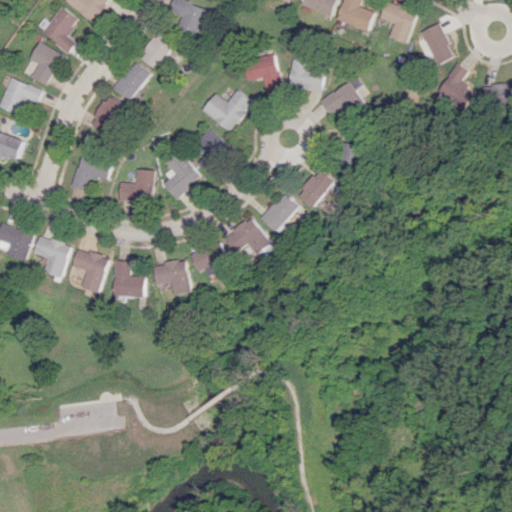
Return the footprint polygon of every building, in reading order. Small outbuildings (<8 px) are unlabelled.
[(65,0),(65,1),(94,21),(108,0),(65,0)] [(177,26),(197,35),(208,9),(186,0),(172,0),(169,9),(182,15),(177,26)] [(335,0),(301,0),(300,5),(330,15),(335,0)] [(366,30),(373,11),(358,6),(360,0),(342,0),(336,20),(366,30)] [(404,43),(415,11),(385,0),(384,0),(378,18),(392,23),(387,37),(404,43)] [(76,42),(67,35),(79,20),(62,6),(49,22),(43,18),(36,26),(68,52),(76,42)] [(417,31),(433,64),(452,55),(436,23),(417,31)] [(141,57),(158,69),(176,41),(159,30),(141,57)] [(47,85),(64,54),(39,41),(29,59),(39,64),(32,77),(47,85)] [(322,72),(307,69),(310,56),(293,52),(285,84),(318,92),(322,72)] [(279,88),(273,54),(242,60),(245,80),(260,77),(263,91),(279,88)] [(152,73),(136,61),(116,87),(132,100),(152,73)] [(472,90),(458,83),(466,70),(451,62),(434,92),(462,108),(472,90)] [(0,106),(18,114),(21,105),(25,106),(28,98),(39,102),(44,89),(11,77),(0,105),(0,106)] [(337,108),(342,115),(361,102),(346,81),(318,100),(328,115),(337,108)] [(511,104),(511,84),(481,85),(482,105),(511,104)] [(214,92),(201,110),(229,130),(250,100),(235,89),(226,101),(214,92)] [(92,124),(108,134),(125,105),(109,95),(92,124)] [(198,164),(211,173),(231,146),(208,129),(198,143),(208,150),(198,164)] [(0,157),(19,162),(26,138),(16,135),(16,136),(0,131),(0,157)] [(342,171),(359,172),(362,145),(344,144),(342,171)] [(202,176),(180,150),(166,162),(176,174),(164,184),(177,198),(202,176)] [(72,187),(88,191),(92,176),(108,181),(114,161),(83,152),(72,187)] [(333,181),(317,168),(297,194),(312,207),(333,181)] [(155,170),(138,169),(137,183),(120,182),(120,202),(154,203),(155,170)] [(299,206),(284,192),(262,217),(277,231),(299,206)] [(263,260),(278,247),(252,216),(226,238),(240,254),(250,245),(263,260)] [(0,231),(0,250),(25,259),(34,233),(3,223),(0,231)] [(192,253),(199,271),(207,268),(212,281),(235,273),(223,242),(192,253)] [(108,257),(77,248),(72,266),(86,270),(81,287),(99,292),(108,257)] [(192,292),(187,259),(154,264),(157,283),(172,281),(174,295),(192,292)] [(130,261),(113,260),(112,295),(144,296),(145,276),(130,275),(130,261)]
